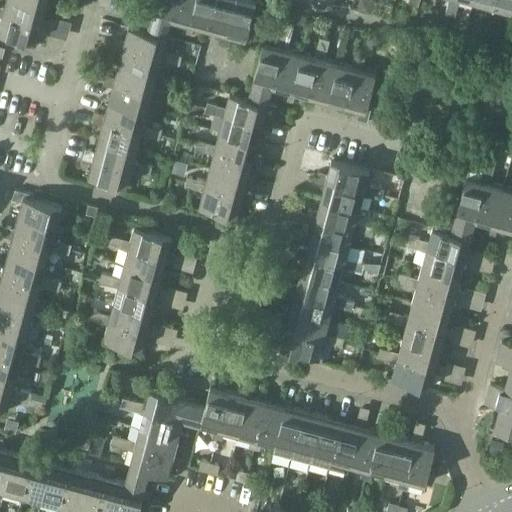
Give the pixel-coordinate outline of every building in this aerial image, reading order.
[(42,18),(46,5),(27,0),(5,0),(4,7),(0,6),(0,16),(1,17),(2,13),(50,26),(50,25),(52,20),(42,18)] [(154,0),(149,22),(160,25),(162,16),(172,19),(172,17),(176,0),(154,0)] [(176,0),(172,17),(172,19),(184,22),(182,31),(187,33),(196,0),(176,0)] [(196,0),(187,33),(192,34),(194,25),(208,29),(216,0),(196,0)] [(216,0),(208,29),(221,32),(219,41),(225,43),(236,0),(216,0)] [(236,0),(225,43),(229,44),(231,35),(246,39),(256,0),(236,0)] [(359,0),(357,9),(370,13),(373,0),(359,0)] [(474,0),(474,1),(488,5),(485,14),(495,17),(497,8),(493,6),(494,0),(474,0)] [(511,0),(494,0),(493,6),(497,8),(511,11),(511,10),(511,0)] [(458,7),(448,4),(445,14),(455,16),(458,7)] [(49,30),(50,26),(2,13),(1,17),(0,21),(0,32),(36,42),(40,28),(49,30)] [(495,17),(485,14),(482,23),(492,26),(495,17)] [(163,50),(168,32),(172,19),(162,16),(160,25),(149,22),(148,26),(146,30),(129,25),(125,39),(115,37),(114,42),(162,56),(161,60),(170,62),(173,52),(163,50)] [(281,37),(290,40),(294,26),(284,23),(281,37)] [(283,48),(272,86),(285,89),(282,99),(288,100),(301,53),(288,49),(290,40),(281,37),(278,46),(283,48)] [(320,38),(317,47),(327,50),(330,40),(320,38)] [(162,56),(114,42),(113,47),(122,49),(118,63),(157,74),(161,60),(162,56)] [(283,48),(278,46),(264,42),(250,90),(260,93),(263,83),(272,86),(283,48)] [(317,47),(315,56),(320,58),(309,96),(322,100),(320,109),(325,110),(338,63),(325,59),(327,50),(317,47)] [(355,57),(364,60),(367,51),(357,48),(355,57)] [(182,55),(173,52),(170,62),(179,65),(182,55)] [(320,58),(315,56),(301,53),(288,100),(292,101),(295,92),(309,96),(320,58)] [(355,57),(352,66),(357,68),(347,106),(359,110),(357,119),(367,122),(373,102),(369,101),(376,73),(362,69),(364,60),(355,57)] [(105,74),(104,79),(152,92),(151,97),(160,99),(163,89),(153,87),(157,74),(118,63),(115,77),(105,74)] [(338,63),(325,110),(329,112),(332,102),(347,106),(357,68),(352,66),(338,63)] [(152,92),(104,79),(103,84),(112,86),(108,100),(147,111),(151,97),(152,92)] [(230,93),(226,107),(225,112),(272,125),(274,120),(272,120),(276,105),(268,103),(269,101),(270,95),(272,86),(263,83),(260,93),(250,90),(249,95),(248,98),(230,93)] [(172,92),(163,89),(160,99),(169,102),(172,92)] [(95,111),(94,116),(142,129),(141,134),(150,136),(152,126),(143,124),(147,111),(108,100),(105,114),(95,111)] [(190,102),(188,110),(201,113),(203,105),(190,102)] [(214,114),(216,104),(207,102),(205,112),(214,114)] [(216,104),(214,114),(223,117),(219,131),(258,141),(262,127),(271,130),(272,125),(225,112),(226,107),(216,104)] [(142,129),(94,116),(93,121),(102,123),(98,137),(137,147),(141,134),(142,129)] [(152,126),(150,136),(159,139),(162,129),(152,126)] [(219,131),(216,144),(214,149),(262,162),(264,157),(254,155),(258,141),(219,131)] [(137,147),(98,137),(95,151),(85,148),(84,153),(132,166),(131,171),(140,173),(142,163),(133,161),(137,147)] [(203,151),(206,141),(197,139),(194,149),(203,151)] [(216,144),(206,141),(203,151),(213,154),(209,167),(248,178),(252,164),(261,167),(262,162),(214,149),(216,144)] [(132,166),(84,153),(83,158),(92,161),(88,175),(127,185),(131,171),(132,166)] [(483,171),(493,173),(497,160),(487,157),(483,171)] [(176,160),(173,171),(184,174),(187,163),(176,160)] [(318,172),(317,176),(365,189),(363,195),(372,197),(374,187),(366,185),(370,171),(331,160),(327,175),(318,172)] [(152,166),(142,163),(140,173),(149,176),(152,166)] [(418,167),(413,165),(410,173),(416,175),(418,167)] [(209,167),(206,181),(204,186),(252,198),(253,194),(244,192),(248,178),(209,167)] [(447,175),(455,178),(457,170),(450,167),(447,175)] [(485,182),(476,220),(488,224),(486,233),(491,234),(504,187),(490,183),(493,173),(483,171),(480,180),(485,182)] [(194,188),(196,179),(187,176),(184,186),(194,188)] [(365,189),(317,176),(315,182),(325,185),(321,198),(360,208),(363,195),(365,189)] [(485,182),(480,180),(466,176),(453,224),(464,227),(466,218),(476,220),(485,182)] [(196,179),(194,188),(203,191),(199,206),(237,216),(241,201),(251,204),(252,198),(204,186),(206,181),(196,179)] [(384,190),(374,187),(372,197),(382,200),(384,190)] [(511,188),(504,187),(491,234),(496,236),(498,226),(511,230),(511,188)] [(18,215),(56,225),(62,206),(33,198),(34,194),(15,189),(12,199),(22,201),(18,215)] [(360,208),(321,198),(317,212),(308,209),(307,214),(355,227),(353,232),(362,234),(365,224),(356,222),(360,208)] [(99,206),(89,204),(86,214),(96,217),(99,206)] [(355,227),(307,214),(305,219),(315,222),(311,235),(349,245),(353,232),(355,227)] [(5,226),(3,231),(51,244),(50,249),(59,251),(62,242),(53,239),(56,225),(18,215),(14,229),(5,226)] [(429,241),(419,239),(417,249),(426,251),(428,247),(475,260),(477,255),(467,252),(472,234),(476,220),(466,218),(464,227),(453,224),(452,229),(451,232),(433,227),(429,241)] [(162,232),(173,235),(175,226),(164,223),(162,232)] [(365,224),(362,234),(372,237),(374,227),(365,224)] [(134,226),(130,241),(129,245),(177,258),(178,253),(169,251),(173,236),(134,226)] [(51,244),(3,231),(2,236),(12,238),(8,252),(46,262),(50,249),(51,244)] [(119,248),(122,238),(112,235),(109,245),(119,248)] [(298,246),(297,251),(344,264),(343,269),(352,271),(355,262),(346,259),(349,245),(311,235),(307,249),(298,246)] [(417,249),(419,239),(410,236),(408,246),(417,249)] [(122,238),(119,248),(128,250),(124,263),(163,274),(166,261),(175,263),(177,258),(129,245),(130,241),(122,238)] [(71,244),(62,242),(59,251),(69,254),(71,244)] [(426,251),(423,265),(461,275),(464,262),(474,265),(475,260),(428,247),(426,251)] [(344,264),(297,251),(295,256),(305,259),(301,273),(339,283),(343,269),(344,264)] [(46,262),(8,252),(4,266),(0,264),(0,269),(41,281),(40,286),(49,288),(52,279),(43,276),(46,262)] [(355,262),(352,271),(362,274),(364,264),(355,262)] [(124,263),(120,278),(119,282),(167,295),(168,290),(159,288),(163,274),(124,263)] [(409,276),(407,285),(416,288),(417,283),(465,296),(467,292),(457,289),(461,275),(423,265),(419,278),(409,276)] [(41,281),(0,269),(0,274),(2,275),(0,280),(0,289),(36,300),(40,286),(41,281)] [(109,285),(112,275),(102,273),(99,282),(109,285)] [(339,283),(301,273),(297,286),(288,283),(287,288),(334,301),(333,306),(342,309),(345,299),(336,296),(339,283)] [(407,285),(409,276),(400,273),(398,283),(407,285)] [(120,278),(112,275),(109,285),(118,287),(114,300),(152,311),(156,298),(165,300),(167,295),(119,282),(120,278)] [(52,279),(49,288),(59,291),(61,281),(52,279)] [(416,288),(412,302),(451,313),(454,299),(464,301),(465,296),(417,283),(416,288)] [(334,301),(287,288),(285,293),(295,296),(291,310),(329,320),(333,306),(334,301)] [(0,310),(31,319),(30,323),(39,326),(42,316),(32,314),(36,300),(0,289),(0,310)] [(345,299),(342,309),(352,311),(354,301),(345,299)] [(114,300),(110,314),(109,320),(157,333),(158,327),(149,325),(152,311),(114,300)] [(409,316),(399,313),(397,323),(406,325),(407,321),(455,334),(456,329),(447,326),(451,313),(412,302),(409,316)] [(99,322),(102,312),(92,309),(91,313),(89,319),(99,322)] [(31,319),(0,310),(0,329),(26,337),(30,323),(31,319)] [(89,319),(91,313),(81,310),(79,318),(89,320),(89,319)] [(329,320),(291,310),(287,323),(278,321),(277,325),(324,338),(323,343),(332,346),(335,336),(326,333),(329,320)] [(397,323),(399,313),(390,310),(387,320),(397,323)] [(102,312),(99,322),(108,324),(104,339),(142,349),(146,335),(155,337),(157,333),(109,320),(110,314),(102,312)] [(51,319),(42,316),(39,326),(48,329),(51,319)] [(406,325),(402,339),(441,349),(444,336),(454,338),(455,334),(407,321),(406,325)] [(324,338),(277,325),(275,330),(285,333),(281,347),(319,358),(323,343),(324,338)] [(0,349),(21,356),(20,361),(29,363),(32,353),(22,351),(26,337),(0,329),(0,349)] [(81,345),(84,334),(71,331),(68,341),(81,345)] [(335,336),(332,346),(342,348),(344,338),(335,336)] [(437,363),(441,349),(402,339),(399,353),(389,350),(387,360),(396,362),(398,357),(445,370),(446,366),(437,363)] [(511,343),(502,341),(498,354),(511,357),(511,363),(506,387),(511,388),(511,343)] [(387,360),(389,350),(380,347),(377,357),(387,360)] [(21,356),(0,349),(0,369),(16,374),(20,361),(21,356)] [(41,356),(32,353),(29,363),(38,366),(41,356)] [(444,375),(445,370),(398,357),(396,362),(392,377),(430,387),(434,373),(444,375)] [(16,374),(0,369),(0,389),(11,393),(10,398),(19,400),(22,390),(12,388),(16,374)] [(511,388),(506,387),(491,383),(487,396),(502,400),(494,429),(511,433),(511,388)] [(218,438),(231,391),(211,385),(206,404),(198,402),(195,413),(186,410),(183,419),(215,428),(212,437),(218,438)] [(11,393),(0,389),(0,410),(6,412),(10,398),(11,393)] [(150,389),(147,404),(145,409),(183,419),(186,410),(195,413),(198,402),(150,389)] [(31,393),(22,390),(19,400),(28,403),(31,393)] [(238,434),(249,396),(231,391),(218,438),(222,440),(225,430),(238,434)] [(249,396),(238,434),(252,438),(250,447),(255,448),(268,401),(249,396)] [(135,411),(137,401),(123,397),(121,407),(135,411)] [(147,404),(137,401),(135,411),(144,413),(140,427),(188,440),(189,435),(180,432),(183,419),(145,409),(147,404)] [(268,401),(255,448),(259,450),(262,440),(276,444),(286,406),(268,401)] [(286,406),(276,444),(274,452),(293,457),(305,411),(286,406)] [(324,416),(305,411),(293,457),(311,462),(324,416)] [(324,416),(311,462),(330,467),(342,421),(324,416)] [(342,421),(330,467),(348,472),(360,426),(342,421)] [(360,426),(348,472),(349,472),(351,464),(364,468),(361,477),(367,479),(380,431),(360,426)] [(127,438),(125,448),(134,450),(135,446),(174,456),(177,442),(187,445),(188,440),(140,427),(137,441),(127,438)] [(380,431),(367,479),(371,480),(374,470),(387,474),(398,436),(380,431)] [(125,448),(127,438),(113,434),(111,444),(125,448)] [(417,441),(398,436),(387,474),(401,478),(398,487),(404,489),(417,441)] [(0,437),(0,489),(5,491),(15,452),(1,448),(4,439),(0,437)] [(503,444),(491,440),(488,452),(500,455),(503,444)] [(417,441),(404,489),(408,490),(411,481),(425,484),(436,446),(417,441)] [(15,452),(5,491),(23,496),(36,448),(31,446),(29,456),(15,452)] [(135,446),(134,450),(130,465),(168,475),(174,456),(135,446)] [(36,448),(23,496),(42,501),(52,462),(39,459),(41,449),(36,448)] [(52,462),(42,501),(61,506),(74,458),(68,457),(66,466),(52,462)] [(78,459),(74,458),(61,506),(80,511),(90,473),(76,469),(78,459)] [(209,472),(211,463),(202,460),(199,470),(209,472)] [(220,465),(211,463),(209,472),(218,475),(220,465)] [(90,473),(80,511),(83,511),(99,511),(111,468),(106,467),(103,476),(90,473)] [(119,511),(126,482),(113,479),(115,469),(111,468),(99,511),(119,511)] [(245,483),(248,473),(238,470),(235,480),(245,483)] [(248,473),(245,483),(254,485),(257,475),(248,473)] [(135,485),(126,482),(119,511),(139,511),(148,478),(138,475),(135,485)] [(387,511),(398,511),(400,505),(390,502),(387,511)]
